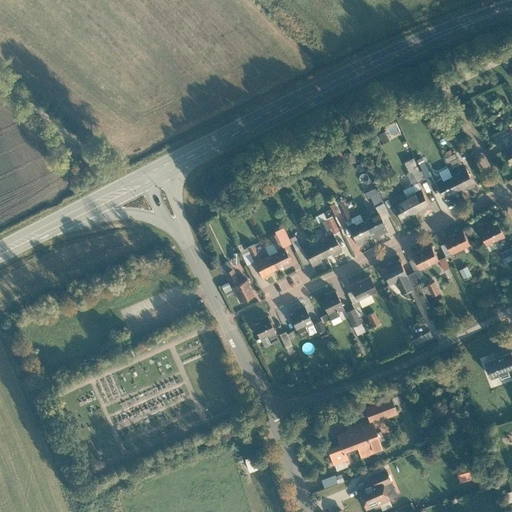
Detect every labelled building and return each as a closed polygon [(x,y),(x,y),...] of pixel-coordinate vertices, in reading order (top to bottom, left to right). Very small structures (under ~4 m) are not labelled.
[(399,153),(394,144),(386,148),(391,157),(399,153)] [(354,152),(345,153),(346,162),(354,161),(354,152)] [(425,176),(413,157),(404,163),(416,182),(425,176)] [(466,166),(451,174),(460,190),(474,182),(466,166)] [(451,174),(437,181),(445,197),(460,190),(451,174)] [(382,203),(374,187),(366,191),(374,207),(382,203)] [(407,195),(408,198),(415,211),(421,208),(422,211),(431,206),(422,187),(421,188),(407,195)] [(399,199),(392,202),(401,221),(410,217),(409,214),(415,211),(408,198),(400,202),(399,199)] [(363,219),(372,237),(387,230),(378,212),(363,219)] [(338,229),(331,215),(320,221),(325,231),(331,228),(333,232),(338,229)] [(348,226),(356,244),(372,237),(363,219),(348,226)] [(500,220),(482,229),(489,243),(507,235),(500,220)] [(290,232),(297,229),(294,222),(286,225),(290,232)] [(289,237),(283,227),(278,229),(284,239),(289,237)] [(463,229),(445,238),(452,253),(470,244),(463,229)] [(277,230),(270,234),(275,244),(282,240),(277,230)] [(339,250),(331,233),(318,240),(326,256),(339,250)] [(326,256),(318,240),(304,246),(312,263),(326,256)] [(255,242),(249,244),(252,253),(258,251),(255,242)] [(431,245),(413,254),(420,268),(438,259),(431,245)] [(511,245),(502,250),(505,256),(503,257),(505,262),(511,258),(511,255),(511,254),(511,253),(511,245)] [(291,263),(283,247),(269,255),(276,270),(291,263)] [(238,251),(230,252),(231,263),(238,262),(238,251)] [(276,270),(269,255),(254,262),(262,277),(276,270)] [(444,256),(441,258),(445,268),(449,266),(444,256)] [(402,259),(384,268),(390,281),(397,277),(404,291),(414,285),(412,280),(419,277),(415,269),(409,272),(402,259)] [(241,263),(225,271),(240,302),(256,294),(241,263)] [(471,274),(467,265),(460,269),(464,277),(471,274)] [(377,291),(369,276),(350,285),(358,300),(377,291)] [(335,291),(320,298),(328,313),(342,306),(335,291)] [(297,310),(289,313),(299,337),(308,333),(304,325),(311,322),(303,304),(296,307),(297,310)] [(354,306),(345,311),(353,325),(361,321),(354,306)] [(374,309),(366,313),(372,325),(380,321),(374,309)] [(276,334),(267,313),(258,317),(260,321),(255,323),(262,340),(276,334)] [(321,319),(315,322),(325,341),(331,338),(321,319)] [(433,335),(430,329),(412,338),(415,343),(433,335)] [(285,330),(278,333),(288,353),(294,350),(285,330)] [(495,357),(485,361),(492,378),(500,375),(502,378),(510,375),(509,371),(511,370),(511,351),(502,355),(501,353),(495,356),(495,357)] [(398,412),(391,395),(364,405),(368,416),(334,429),(338,440),(326,445),(334,464),(349,458),(345,448),(356,444),(361,457),(385,448),(375,421),(398,412)] [(259,469),(254,453),(244,457),(250,472),(259,469)] [(470,466),(456,471),(461,484),(474,479),(470,466)] [(359,490),(365,506),(389,497),(384,484),(391,481),(387,469),(369,475),(372,485),(359,490)] [(336,471),(321,478),(326,488),(341,481),(336,471)]
